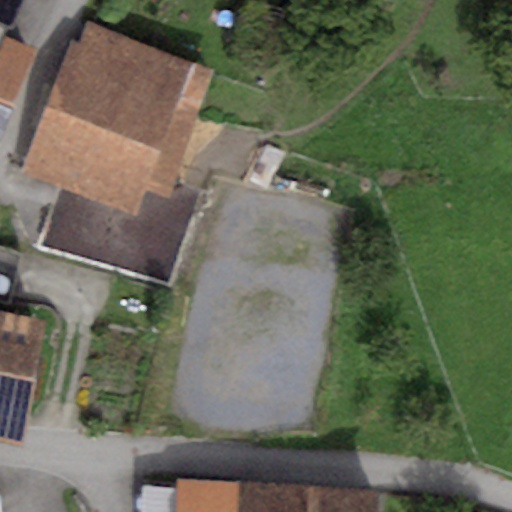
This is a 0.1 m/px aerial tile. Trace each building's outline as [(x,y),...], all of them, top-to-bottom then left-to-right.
[(28,0),(0,0),(0,139),(40,47),(13,35),(28,0)] [(221,68),(87,22),(79,44),(71,41),(24,178),(137,217),(146,193),(174,202),(221,68)] [(21,252),(0,247),(0,301),(8,304),(21,252)] [(48,319),(0,309),(0,442),(23,447),(48,319)] [(377,511),(379,489),(178,481),(178,489),(176,511),(377,511)] [(176,511),(178,489),(141,487),(139,511),(176,511)]
